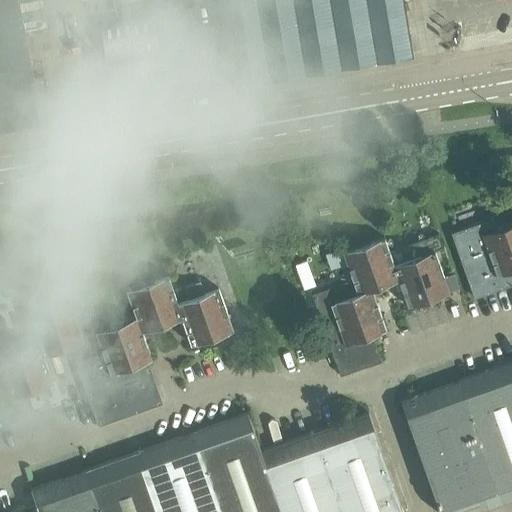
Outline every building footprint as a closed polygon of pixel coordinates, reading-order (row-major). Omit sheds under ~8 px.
[(0,0),(0,125),(40,118),(18,0),(0,0)] [(126,0),(114,0),(117,11),(122,10),(128,9),(126,0)] [(219,0),(233,84),(413,54),(403,0),(219,0)] [(198,3),(180,6),(185,33),(178,34),(179,41),(168,43),(177,92),(205,88),(202,71),(206,68),(204,57),(199,55),(199,51),(202,48),(201,42),(197,40),(195,31),(203,29),(198,3)] [(100,20),(108,64),(161,54),(153,11),(100,20)] [(139,58),(113,63),(121,110),(171,101),(165,71),(142,75),(139,58)] [(511,221),(497,227),(493,217),(451,231),(474,297),(511,284),(511,270),(511,269),(511,268),(511,221)] [(394,263),(399,278),(398,278),(407,302),(408,305),(421,300),(450,291),(458,288),(453,274),(445,277),(435,249),(444,246),(440,233),(429,236),(434,249),(394,263)] [(342,282),(312,292),(340,375),(356,369),(382,360),(373,333),(386,328),(381,312),(372,287),(398,278),(399,278),(394,263),(390,250),(385,236),(343,251),(349,268),(346,269),(341,278),(342,282)] [(127,289),(136,316),(142,330),(182,316),(178,301),(168,274),(127,289)] [(312,275),(301,278),(304,288),(315,284),(312,275)] [(200,280),(185,286),(189,297),(178,301),(182,316),(192,343),(233,329),(219,287),(204,292),(200,280)] [(28,313),(38,340),(43,354),(44,354),(84,340),(70,298),(28,313)] [(136,316),(95,330),(103,351),(76,360),(97,422),(138,408),(139,410),(160,403),(145,360),(152,357),(142,330),(136,316)] [(0,362),(2,369),(11,396),(53,381),(44,354),(43,354),(38,340),(0,353),(0,362)] [(511,360),(458,379),(499,494),(499,492),(511,487),(511,360)] [(499,494),(458,379),(401,399),(440,511),(446,511),(481,500),(480,499),(497,493),(498,494),(499,494)] [(248,411),(193,430),(221,511),(283,511),(261,448),(248,411)] [(404,511),(369,411),(314,430),(343,511),(404,511)] [(221,511),(193,430),(139,449),(161,511),(221,511)] [(343,511),(314,430),(261,448),(283,511),(343,511)] [(161,511),(139,449),(85,468),(100,511),(161,511)] [(30,487),(37,506),(39,511),(100,511),(85,468),(30,487)]
